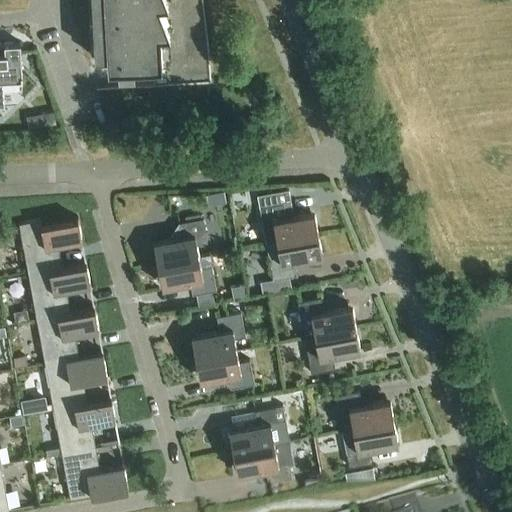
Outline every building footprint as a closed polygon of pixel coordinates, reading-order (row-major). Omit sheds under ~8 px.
[(92,0),(96,52),(108,52),(108,65),(154,62),(155,82),(97,85),(97,87),(212,80),(209,49),(206,18),(203,0),(92,0)] [(0,78),(23,77),(21,41),(0,42),(0,78)] [(62,109),(35,112),(37,123),(64,120),(62,109)] [(267,242),(278,240),(319,232),(315,211),(287,216),(284,202),(261,206),(267,242)] [(20,222),(21,227),(29,273),(63,266),(59,243),(83,239),(79,216),(43,223),(42,218),(20,222)] [(155,240),(159,262),(200,255),(198,243),(208,241),(204,217),(180,221),(183,235),(155,240)] [(319,232),(278,240),(280,252),(269,254),(274,278),(298,274),(295,260),(323,254),(319,232)] [(200,255),(159,262),(163,284),(191,279),(193,293),(217,289),(213,265),(202,267),(200,255)] [(29,273),(37,318),(72,311),(67,288),(91,284),(87,261),(63,266),(29,273)] [(314,322),(316,334),(357,326),(353,304),(325,310),(322,296),(298,300),(303,324),(314,322)] [(72,311),(37,318),(46,362),(80,356),(80,355),(76,333),(100,329),(96,306),(72,311)] [(28,307),(13,311),(16,323),(31,319),(28,307)] [(192,334),(197,356),(238,349),(236,337),(246,335),(242,311),(218,315),(221,329),(192,334)] [(357,326),(316,334),(318,346),(307,348),(312,372),(336,367),(333,353),(361,348),(357,326)] [(238,349),(197,356),(201,378),(229,373),(231,387),(255,383),(251,358),(240,360),(238,349)] [(46,362),(54,407),(88,401),(88,400),(84,378),(108,374),(104,351),(80,355),(80,356),(46,362)] [(14,356),(16,366),(28,364),(27,354),(14,356)] [(352,416),(354,428),(395,420),(391,398),(363,403),(360,389),(336,394),(341,418),(352,416)] [(54,407),(62,452),(97,446),(92,423),(116,418),(112,396),(88,400),(88,401),(54,407)] [(288,428),(284,429),(279,404),(256,409),(258,423),(230,428),(234,450),(276,442),(290,440),(288,428)] [(395,420),(354,428),(356,440),(345,442),(350,466),(374,461),(371,447),(399,442),(395,420)] [(278,454),(276,442),(234,450),(238,472),(266,467),(269,481),(293,476),(288,452),(278,454)] [(71,497),(129,487),(125,464),(101,469),(97,446),(62,452),(71,497)] [(62,453),(61,447),(47,449),(48,455),(62,453)] [(0,510),(10,509),(2,463),(0,463),(0,510)] [(365,480),(376,478),(374,467),(363,469),(365,480)] [(391,511),(389,503),(358,511),(391,511)]
